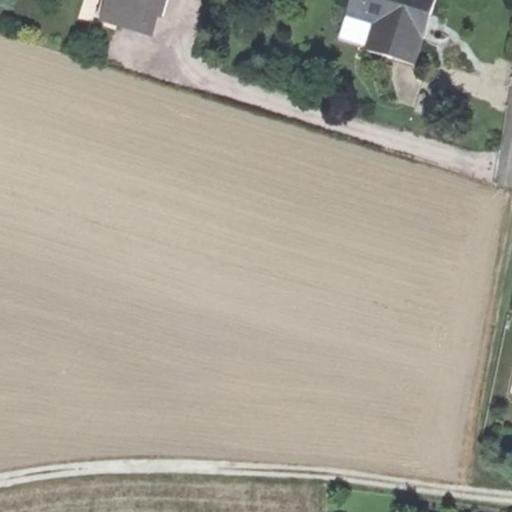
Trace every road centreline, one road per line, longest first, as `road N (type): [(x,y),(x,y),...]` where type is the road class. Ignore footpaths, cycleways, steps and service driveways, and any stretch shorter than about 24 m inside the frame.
road 1 (track): [(0,480),(78,468),(188,466),(511,497)]
road 2 (unknown): [(511,186),(404,138),(242,86)]
road 3 (track): [(511,220),(462,493)]
